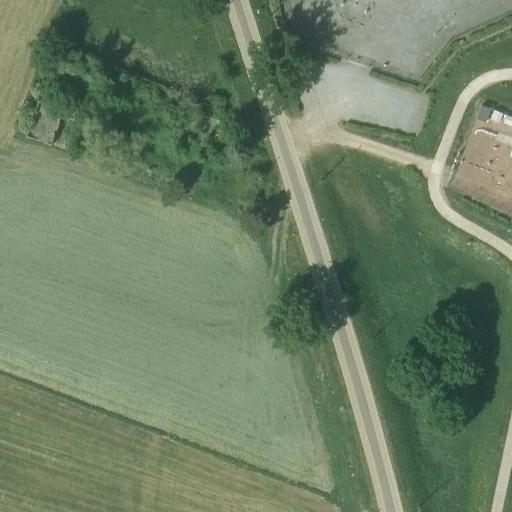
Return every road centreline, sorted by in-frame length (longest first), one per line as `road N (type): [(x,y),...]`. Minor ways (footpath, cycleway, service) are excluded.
road 1 (secondary): [(236,0),(390,511)]
road 2 (track): [(433,171),(323,138),(283,143)]
